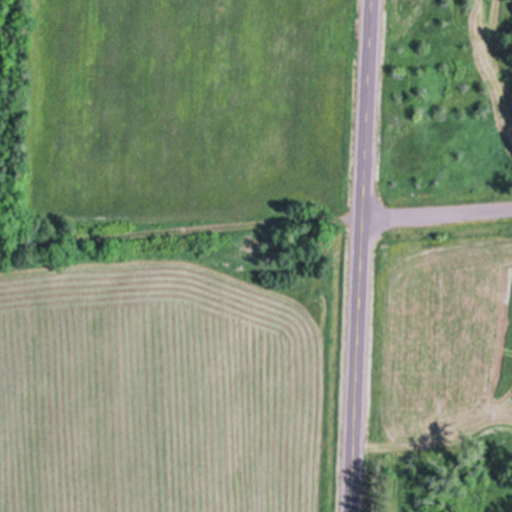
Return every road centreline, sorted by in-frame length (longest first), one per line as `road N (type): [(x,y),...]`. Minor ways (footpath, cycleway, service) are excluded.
road 1 (secondary): [(373,0),(354,511)]
road 2 (residential): [(364,222),(0,247)]
road 3 (residential): [(364,222),(511,209)]
